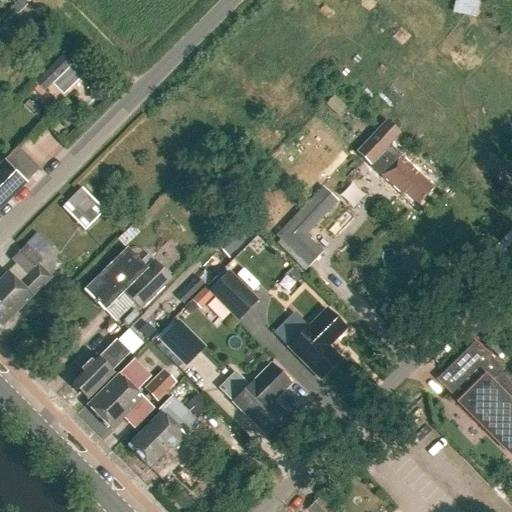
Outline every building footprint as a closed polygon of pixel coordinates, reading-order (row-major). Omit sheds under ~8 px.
[(477,19),(480,2),(470,0),(456,0),(454,14),(477,19)] [(71,49),(36,84),(45,93),(80,57),(71,49)] [(108,102),(109,83),(91,82),(89,101),(108,102)] [(387,121),(356,153),(370,167),(375,161),(381,155),(401,135),(387,121)] [(18,147),(0,164),(0,210),(28,183),(26,182),(39,169),(18,147)] [(381,155),(375,161),(387,171),(382,176),(402,196),(405,193),(418,206),(434,189),(400,157),(392,165),(381,155)] [(274,185),(280,179),(274,173),(268,179),(274,185)] [(85,231),(104,211),(82,189),(63,209),(85,231)] [(462,220),(468,215),(456,203),(451,209),(462,220)] [(290,224),(277,237),(284,244),(308,268),(322,253),(299,230),(291,222),(290,224)] [(215,246),(228,259),(251,237),(238,224),(215,246)] [(0,328),(1,330),(52,279),(38,265),(53,250),(37,234),(11,260),(16,266),(0,281),(0,328)] [(141,311),(172,280),(153,261),(146,269),(127,249),(84,291),(104,312),(124,293),(141,311)] [(258,302),(229,273),(208,293),(238,323),(258,302)] [(184,305),(203,286),(197,279),(177,299),(184,305)] [(326,311),(287,349),(318,380),(340,359),(328,347),(345,330),(326,311)] [(185,368),(205,348),(179,321),(158,341),(185,368)] [(95,357),(70,381),(72,383),(71,385),(76,390),(79,390),(88,399),(114,374),(111,372),(129,354),(115,340),(97,358),(95,357)] [(511,383),(502,374),(505,371),(478,343),(439,380),(461,402),(459,404),(511,457),(511,383)] [(138,357),(125,372),(142,387),(155,372),(138,357)] [(273,402),(290,385),(270,366),(232,404),(263,435),(284,414),(273,402)] [(189,370),(184,375),(193,384),(198,379),(189,370)] [(157,402),(175,384),(163,372),(145,390),(157,402)] [(142,399),(135,393),(119,376),(88,406),(102,420),(101,423),(105,427),(108,427),(110,430),(124,417),(142,399)] [(197,419),(210,407),(197,395),(185,407),(197,419)] [(159,411),(161,413),(181,433),(193,419),(171,398),(159,411)] [(161,413),(128,448),(149,469),(170,448),(172,451),(185,438),(181,433),(161,413)] [(338,511),(324,497),(309,511),(310,511),(338,511)]
